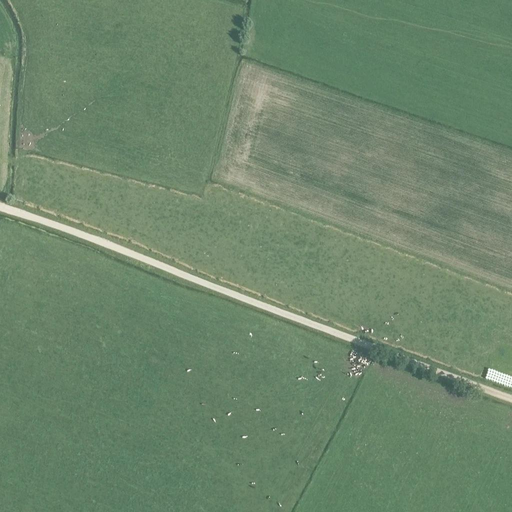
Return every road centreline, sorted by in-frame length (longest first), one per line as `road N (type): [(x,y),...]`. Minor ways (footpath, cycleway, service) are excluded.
road 1 (track): [(511,398),(0,208)]
road 2 (track): [(0,30),(9,44),(0,175)]
